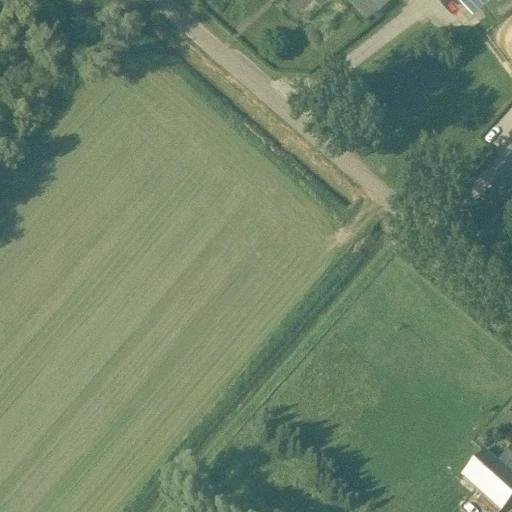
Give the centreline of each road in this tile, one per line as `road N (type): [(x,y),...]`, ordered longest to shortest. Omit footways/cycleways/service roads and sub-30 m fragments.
road 1 (unclassified): [(511,304),(158,0)]
road 2 (unknown): [(441,0),(293,115)]
